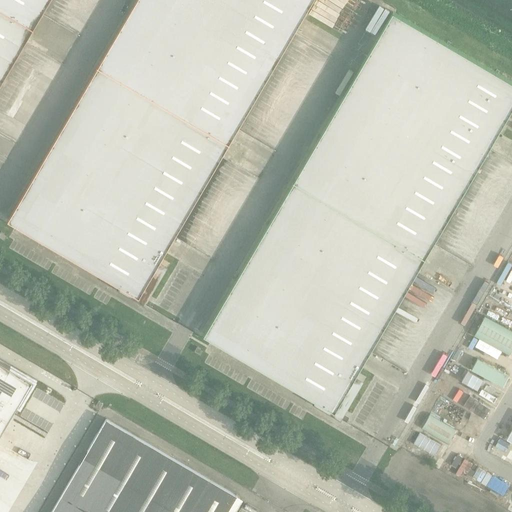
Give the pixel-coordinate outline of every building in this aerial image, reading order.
[(0,0),(0,85),(49,0),(0,0)] [(312,0),(136,0),(8,220),(120,285),(118,289),(141,302),(162,267),(158,265),(312,0)] [(353,379),(511,108),(511,81),(393,12),(204,334),(260,367),(315,400),(313,403),(337,417),(358,382),(353,379)] [(473,336),(507,354),(511,344),(511,330),(484,316),(473,336)] [(200,355),(203,351),(197,347),(194,351),(200,355)] [(471,369),(503,386),(508,376),(477,359),(471,369)] [(0,434),(18,404),(20,405),(34,380),(0,360),(0,434)] [(72,437),(89,406),(64,392),(61,399),(66,402),(64,406),(69,409),(60,426),(67,430),(65,434),(72,437)] [(421,428),(446,443),(455,429),(429,414),(421,428)] [(106,419),(50,511),(227,511),(237,495),(106,419)] [(413,443),(433,455),(439,444),(419,433),(413,443)] [(487,485),(504,494),(509,484),(493,475),(487,485)]
